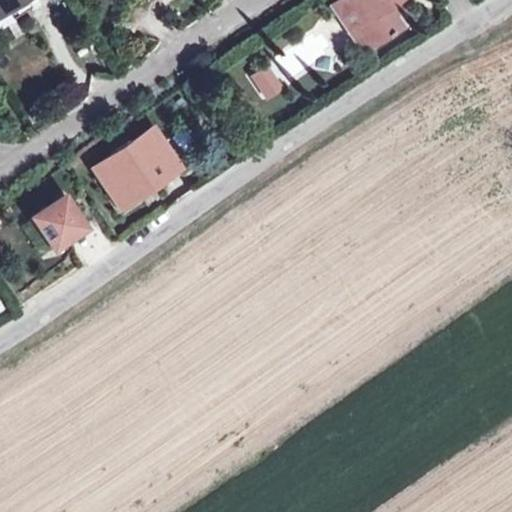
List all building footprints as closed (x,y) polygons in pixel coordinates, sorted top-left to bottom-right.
[(338,0),(331,5),(336,14),(349,5),(345,0),(338,0)] [(345,0),(349,5),(336,14),(355,41),(370,44),(384,35),(385,37),(392,32),(390,31),(400,24),(393,14),(387,5),(393,0),(345,0)] [(396,0),(393,0),(387,5),(393,14),(402,7),(396,0)] [(141,174),(149,186),(175,168),(150,128),(93,166),(111,194),(141,174)] [(119,206),(149,186),(141,174),(111,194),(119,206)] [(63,195),(32,216),(53,246),(84,225),(63,195)]
